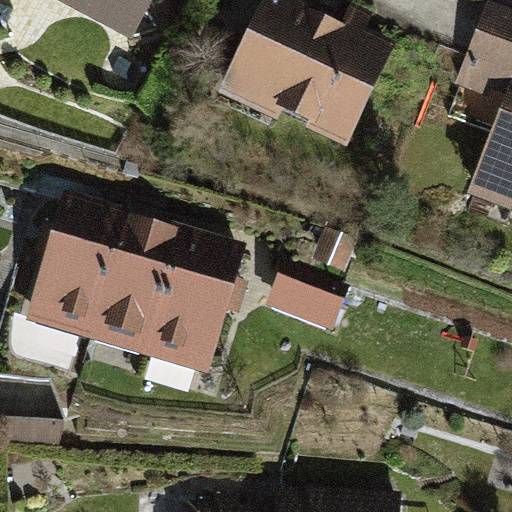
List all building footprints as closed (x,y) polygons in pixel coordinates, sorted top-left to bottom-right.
[(72,0),(133,31),(148,0),(72,0)] [(264,0),(220,96),(346,154),(396,44),(317,8),(321,0),(264,0)] [(511,19),(481,8),(455,77),(509,97),(470,198),(511,213),(511,19)] [(105,207),(37,189),(3,316),(70,334),(105,207)] [(173,226),(105,207),(70,334),(138,353),(173,226)] [(236,243),(173,226),(138,353),(202,370),(236,243)] [(293,282),(282,308),(343,332),(353,307),(293,282)] [(178,511),(270,511),(272,489),(180,486),(178,511)] [(391,511),(392,501),(272,489),(270,511),(391,511)]
